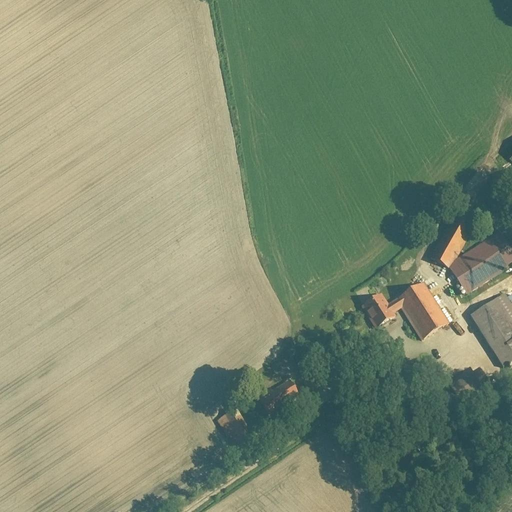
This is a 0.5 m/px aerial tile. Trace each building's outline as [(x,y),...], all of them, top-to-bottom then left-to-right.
[(456,261),(478,221),(457,209),(429,260),(448,270),(449,268),(456,261)] [(511,267),(511,251),(500,233),(456,261),(449,268),(466,296),(511,267)] [(448,325),(422,283),(388,305),(380,293),(360,305),(375,330),(394,318),(392,314),(400,309),(420,342),(448,325)] [(511,361),(511,308),(505,297),(471,318),(502,368),(511,361)] [(496,396),(479,370),(450,389),(468,415),(496,396)] [(288,379),(255,399),(270,423),(302,403),(288,379)] [(231,404),(211,415),(229,446),(249,434),(231,404)]
